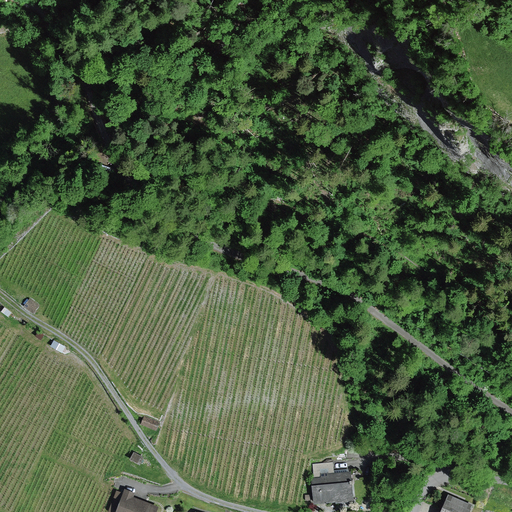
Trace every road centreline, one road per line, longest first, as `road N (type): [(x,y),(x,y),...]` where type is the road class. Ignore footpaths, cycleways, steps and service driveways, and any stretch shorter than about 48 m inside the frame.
road 1 (residential): [(511,409),(338,282),(201,230),(110,154)]
road 2 (track): [(0,294),(91,359),(147,439)]
road 3 (track): [(110,154),(61,33),(16,0)]
road 4 (residential): [(411,511),(433,480),(511,482)]
